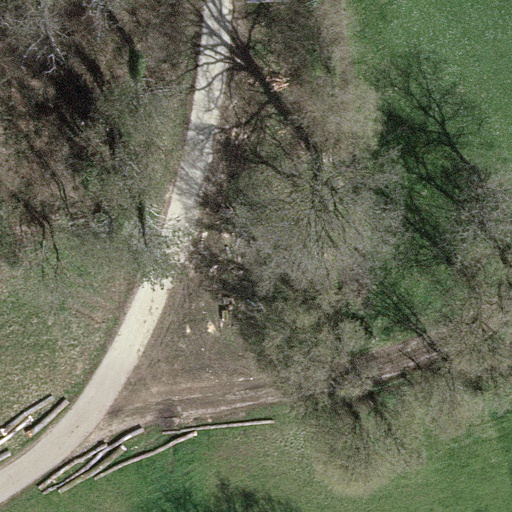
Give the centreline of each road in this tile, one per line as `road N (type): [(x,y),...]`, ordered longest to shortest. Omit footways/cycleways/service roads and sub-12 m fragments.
road 1 (unclassified): [(0,482),(57,444),(100,390),(150,299),(182,211),(219,0)]
road 2 (track): [(57,444),(381,367),(471,334),(511,301)]
